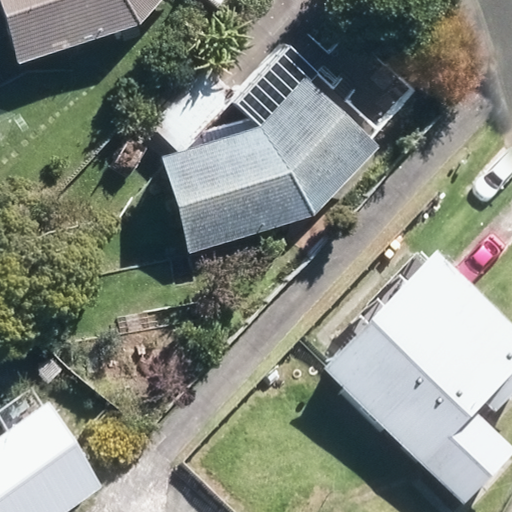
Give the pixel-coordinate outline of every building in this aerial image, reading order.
[(143,0),(0,0),(0,29),(8,56),(126,20),(143,0)] [(223,0),(205,0),(216,9),(223,0)] [(219,91),(197,71),(153,121),(175,140),(219,91)] [(358,145),(290,86),(248,133),(157,161),(183,247),(301,212),(358,145)] [(511,379),(511,363),(415,279),(332,372),(436,465),(511,379)] [(0,511),(58,511),(81,496),(29,428),(0,449),(0,511)]
